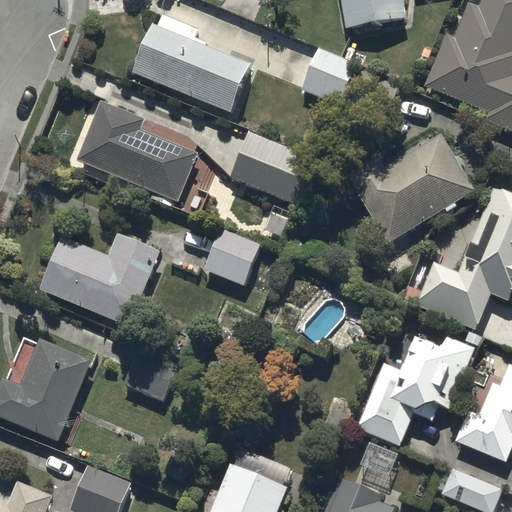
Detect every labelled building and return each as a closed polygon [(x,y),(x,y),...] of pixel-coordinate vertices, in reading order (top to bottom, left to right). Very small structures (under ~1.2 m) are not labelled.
[(339,0),(344,27),(406,18),(403,0),(339,0)] [(511,0),(480,0),(478,6),(468,2),(453,38),(445,35),(424,87),(488,112),(485,119),(511,130),(511,0)] [(153,27),(133,75),(231,116),(252,65),(195,42),(199,33),(164,18),(159,29),(153,27)] [(359,66),(320,50),(302,93),(341,110),(359,66)] [(352,92),(389,109),(399,88),(362,71),(352,92)] [(100,101),(76,160),(84,164),(81,172),(127,191),(130,182),(178,202),(198,153),(140,130),(144,120),(100,101)] [(318,160),(248,131),(228,178),(299,207),(318,160)] [(387,244),(445,211),(447,215),(458,208),(456,205),(477,193),(442,133),(383,166),(379,159),(349,177),(387,244)] [(511,194),(493,187),(458,272),(433,262),(421,291),(415,305),(477,330),(492,294),(509,301),(511,292),(511,194)] [(261,245),(222,229),(205,269),(244,286),(261,245)] [(61,235),(38,287),(128,324),(158,250),(117,233),(108,255),(61,235)] [(403,300),(415,305),(421,291),(408,286),(403,300)] [(301,312),(285,305),(274,329),(291,336),(301,312)] [(0,416),(58,441),(92,361),(39,339),(20,385),(2,377),(0,381),(0,416)] [(450,414),(475,352),(446,341),(441,352),(415,342),(402,374),(382,366),(357,431),(401,448),(413,417),(434,425),(440,410),(450,414)] [(141,349),(124,385),(163,403),(179,366),(141,349)] [(469,412),(456,444),(506,466),(511,452),(511,367),(502,389),(493,385),(480,416),(469,412)] [(353,404),(334,396),(319,431),(337,439),(353,404)] [(119,511),(132,481),(89,463),(70,510),(74,511),(119,511)] [(231,463),(208,511),(274,511),(285,488),(231,463)] [(443,493),(441,496),(478,511),(495,511),(504,492),(446,467),(437,490),(443,493)] [(339,487),(336,486),(325,511),(393,511),(395,507),(379,501),(382,494),(343,478),(339,487)] [(0,505),(0,511),(47,511),(53,500),(18,485),(8,509),(0,505)]
